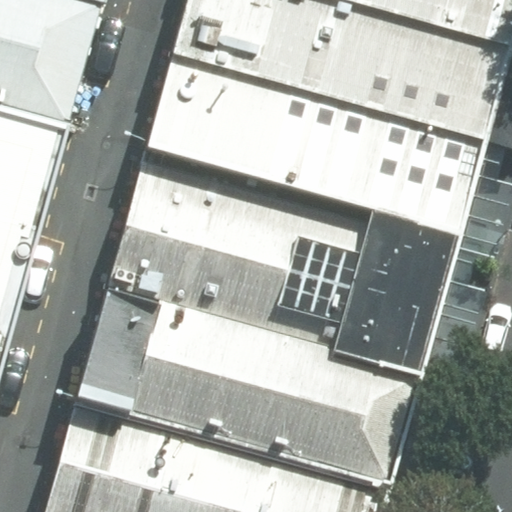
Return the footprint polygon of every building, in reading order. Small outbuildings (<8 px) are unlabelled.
[(0,0),(0,116),(65,135),(100,9),(68,0),(0,0)] [(68,0),(100,9),(102,0),(68,0)] [(511,0),(185,0),(143,152),(461,239),(511,48),(511,0)] [(0,366),(65,135),(0,116),(0,366)] [(103,296),(421,383),(461,239),(143,152),(103,296)] [(73,407),(391,495),(421,383),(103,296),(73,407)] [(73,407),(44,511),(385,511),(391,495),(73,407)]
